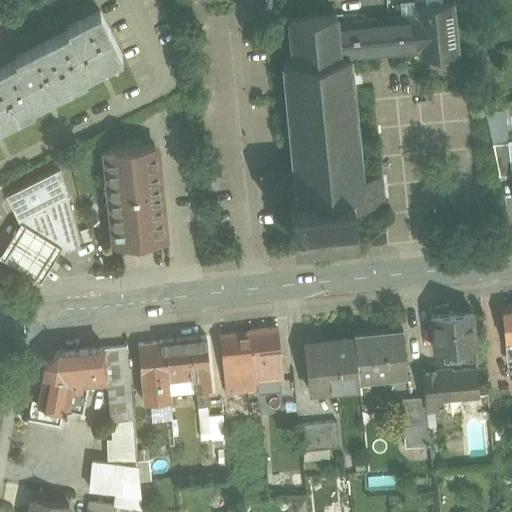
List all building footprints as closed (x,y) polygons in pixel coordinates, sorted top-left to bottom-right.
[(338,10),(290,15),(294,59),(285,60),(298,199),(291,200),(294,231),(357,224),(356,202),(385,199),(382,171),(364,172),(352,53),(420,48),(420,56),(461,52),(455,0),(416,4),(416,12),(339,20),(338,10)] [(19,58),(0,67),(0,125),(19,115),(18,112),(72,84),(71,82),(106,64),(105,61),(123,52),(101,9),(70,26),(71,27),(17,55),(19,58)] [(499,107),(481,110),(487,140),(505,137),(499,107)] [(511,169),(510,141),(494,143),(501,174),(511,172),(511,169)] [(156,143),(108,147),(117,243),(165,238),(156,143)] [(61,165),(7,192),(19,219),(21,220),(62,245),(69,249),(81,243),(61,165)] [(62,245),(21,220),(0,254),(41,279),(62,245)] [(511,303),(503,304),(507,341),(511,340),(511,303)] [(474,307),(433,311),(437,349),(460,346),(462,366),(424,369),(426,395),(427,406),(444,405),(444,402),(448,402),(449,414),(465,413),(466,418),(475,417),(476,434),(445,438),(447,453),(494,448),(488,392),(482,392),(479,363),(481,363),(474,307)] [(279,327),(250,330),(252,347),(250,348),(253,373),(257,373),(258,378),(284,376),(279,327)] [(385,329),(355,332),(356,336),(360,377),(408,372),(404,328),(402,328),(402,330),(385,331),(385,329)] [(250,330),(222,333),(228,392),(259,389),(258,378),(257,373),(253,373),(250,348),(252,347),(250,330)] [(207,335),(190,337),(194,378),(195,389),(212,387),(207,335)] [(356,336),(306,341),(311,389),(360,384),(360,377),(356,336)] [(190,337),(161,340),(163,357),(167,357),(170,380),(194,378),(190,337)] [(161,340),(139,342),(145,401),(172,398),(170,380),(167,357),(163,357),(161,340)] [(128,343),(105,346),(108,373),(114,372),(131,370),(128,343)] [(105,346),(58,350),(46,361),(38,404),(83,412),(87,387),(85,384),(109,382),(108,373),(105,346)] [(131,370),(114,372),(117,399),(112,398),(114,412),(114,421),(136,422),(131,370)] [(426,395),(402,397),(405,425),(429,423),(427,406),(426,395)] [(223,413),(210,414),(209,404),(199,405),(202,433),(211,432),(212,436),(225,435),(224,421),(223,413)] [(262,417),(224,421),(225,435),(226,441),(264,437),(262,417)] [(338,419),(299,423),(302,449),(340,445),(338,419)] [(150,458),(139,460),(139,465),(141,480),(152,479),(150,458)] [(139,465),(94,460),(91,487),(118,490),(116,504),(143,508),(142,493),(141,480),(139,465)] [(67,511),(69,502),(34,495),(31,511),(67,511)]
